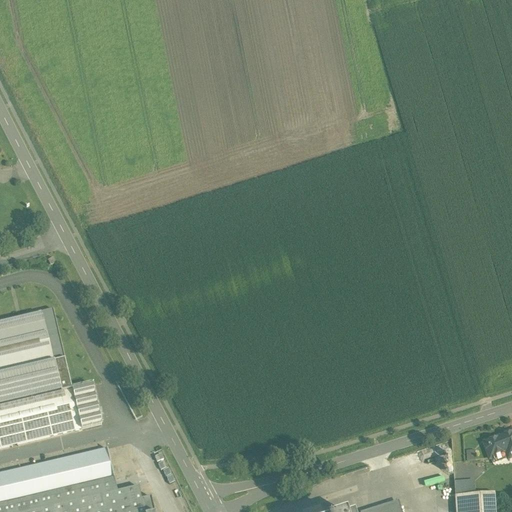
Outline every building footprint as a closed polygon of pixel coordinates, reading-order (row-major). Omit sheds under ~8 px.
[(53,310),(0,322),(0,449),(81,430),(72,390),(53,310)] [(92,385),(72,390),(81,430),(102,425),(92,385)] [(511,434),(500,439),(485,444),(491,459),(507,453),(509,458),(508,459),(511,457),(511,434)] [(107,450),(0,474),(0,511),(154,511),(151,498),(142,500),(139,487),(117,492),(107,450)] [(457,511),(497,511),(496,494),(456,498),(457,511)]
